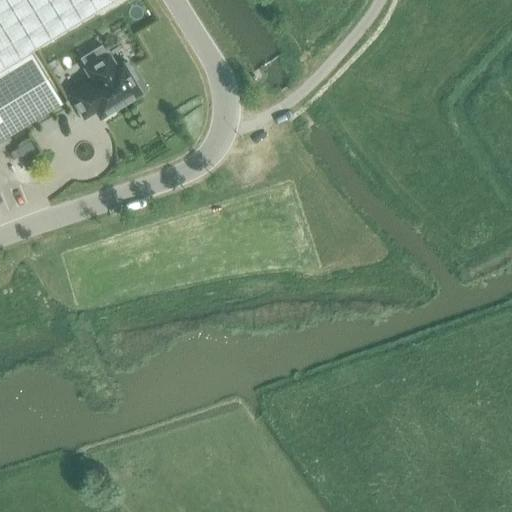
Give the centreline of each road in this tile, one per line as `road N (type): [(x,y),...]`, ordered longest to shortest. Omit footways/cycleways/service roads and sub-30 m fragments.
road 1 (unknown): [(391,0),(352,57),(235,179),(196,206),(0,272)]
road 2 (unclassified): [(178,0),(231,99),(218,145),(178,178),(0,233)]
